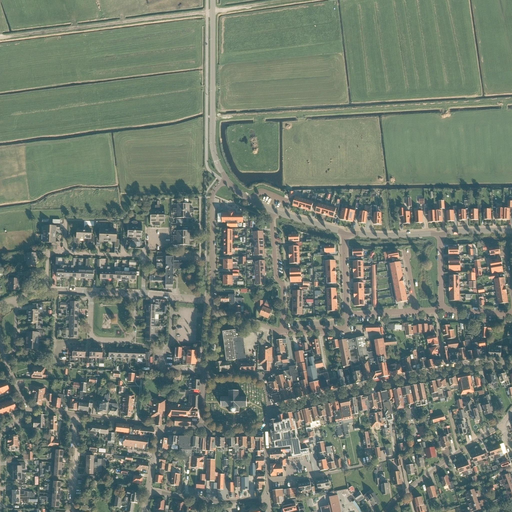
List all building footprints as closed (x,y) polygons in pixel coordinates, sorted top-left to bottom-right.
[(299,208),(301,198),(295,197),(293,206),(299,208)] [(305,209),(307,200),(301,198),(299,208),(305,209)] [(307,200),(305,209),(311,211),(314,202),(307,200)] [(321,214),(324,205),(318,203),(315,213),(321,214)] [(348,210),(346,221),(353,222),(354,215),(357,215),(359,204),(356,203),(355,211),(348,210)] [(346,221),(348,210),(342,209),(343,205),(340,204),(338,212),(341,212),(340,220),(346,221)] [(502,220),(503,209),(496,209),(496,204),(493,204),(493,212),(496,212),(496,220),(502,220)] [(327,216),(330,207),(324,205),(321,214),(327,216)] [(484,213),(484,220),(491,220),(491,209),(484,210),(484,205),(480,206),(481,213),(484,213)] [(360,211),(359,223),(366,224),(367,213),(370,213),(370,207),(365,206),(365,208),(365,212),(360,211)] [(371,209),(371,217),(374,217),(374,224),(381,225),(381,213),(376,213),(376,209),(377,206),(371,206),(371,209)] [(458,210),(459,221),(466,220),(466,214),(469,214),(468,206),(465,206),(465,210),(458,210)] [(471,220),(478,220),(478,213),(481,213),(480,206),(477,206),(477,210),(470,210),(471,220)] [(330,207),(327,216),(334,218),(336,208),(330,207)] [(435,222),(435,211),(428,211),(428,207),(424,208),(425,215),(428,215),(429,223),(435,222)] [(446,211),(447,222),(454,221),(454,214),(457,214),(456,207),(453,207),(453,211),(446,211)] [(403,216),(403,224),(410,224),(410,212),(405,212),(405,209),(400,209),(400,217),(403,216)] [(228,213),(222,213),(222,214),(222,222),(228,222),(232,222),(239,222),(243,222),(243,214),(239,214),(235,214),(235,211),(228,211),(228,213)] [(44,234),(55,235),(55,228),(60,228),(60,224),(52,224),(52,227),(44,227),(44,234)] [(83,239),(84,229),(77,229),(76,236),(73,235),(73,243),(78,244),(78,239),(83,239)] [(84,229),(83,239),(88,239),(88,244),(93,244),(94,236),(90,236),(91,229),(84,229)] [(254,238),(263,237),(263,231),(257,232),(257,229),(252,230),(252,235),(254,235),(254,238)] [(107,241),(108,230),(100,230),(100,239),(97,239),(96,247),(100,247),(100,240),(107,241)] [(108,230),(107,241),(114,241),(114,248),(118,248),(118,240),(115,239),(115,230),(108,230)] [(54,242),(55,235),(44,234),(43,242),(51,242),(51,246),(59,246),(59,242),(54,242)] [(321,253),(318,253),(318,256),(321,256),(327,256),(327,253),(335,253),(335,245),(324,246),(325,250),(321,250),(321,253)] [(493,255),(500,254),(499,247),(489,248),(488,245),(484,245),(485,246),(482,246),(483,251),(489,250),(490,254),(488,255),(486,256),(486,259),(493,258),(493,255)] [(32,254),(32,250),(25,250),(25,255),(27,255),(27,264),(35,264),(36,254),(32,254)] [(398,250),(388,252),(389,259),(385,260),(386,263),(393,261),(393,259),(399,257),(398,250)] [(165,269),(175,269),(178,269),(178,270),(189,270),(189,264),(178,263),(178,261),(175,261),(173,261),(173,257),(166,257),(166,264),(159,264),(159,268),(165,268),(165,269)] [(491,267),(502,265),(501,259),(490,260),(491,267)] [(407,301),(400,262),(390,264),(397,303),(407,301)] [(502,265),(491,267),(492,274),(503,272),(502,265)] [(449,282),(459,282),(459,273),(455,273),(455,276),(449,276),(449,282)] [(10,290),(17,290),(17,283),(18,283),(18,279),(14,279),(14,276),(8,275),(8,279),(10,279),(9,282),(10,282),(10,290)] [(175,277),(173,277),(165,277),(165,289),(173,289),(173,280),(175,280),(175,277)] [(222,296),(221,303),(229,303),(229,305),(235,305),(236,305),(236,313),(241,313),(241,312),(241,306),(240,306),(240,305),(240,298),(235,298),(235,295),(229,295),(229,296),(222,296)] [(263,307),(260,315),(264,317),(269,305),(270,301),(267,300),(265,303),(264,307),(263,307)] [(28,317),(38,317),(38,313),(43,313),(43,304),(37,304),(37,311),(28,310),(28,317)] [(37,322),(38,317),(28,317),(27,323),(36,324),(36,327),(42,328),(42,322),(37,322)] [(380,333),(380,325),(366,325),(366,331),(373,331),(373,333),(380,333)] [(422,333),(421,325),(416,325),(416,326),(413,326),(413,333),(422,333)] [(450,331),(450,325),(442,326),(444,336),(447,335),(447,339),(455,338),(454,330),(450,331)] [(27,341),(37,341),(38,334),(43,334),(43,331),(35,330),(35,334),(27,333),(27,341)] [(236,330),(223,332),(227,361),(246,358),(243,337),(237,338),(236,330)] [(431,355),(438,354),(437,347),(435,347),(434,345),(439,345),(437,335),(427,337),(428,344),(431,343),(432,348),(429,349),(431,355)] [(368,359),(367,355),(364,337),(356,338),(359,356),(365,355),(366,359),(368,359)] [(357,349),(355,339),(347,341),(346,340),(338,341),(344,367),(351,366),(352,373),(355,384),(363,382),(362,376),(361,371),(357,349)] [(384,346),(384,341),(383,339),(375,341),(377,355),(375,355),(375,353),(373,352),(367,353),(372,379),(374,379),(379,378),(379,379),(383,378),(382,378),(387,377),(388,376),(387,367),(388,366),(384,346)] [(277,341),(277,345),(276,346),(277,353),(285,352),(284,346),(283,346),(282,340),(277,341)] [(465,342),(465,349),(467,361),(471,360),(474,359),(483,358),(483,357),(485,356),(486,346),(485,342),(479,343),(480,346),(478,347),(477,344),(472,344),(471,340),(465,341),(465,342)] [(37,348),(37,341),(27,341),(26,348),(34,349),(34,352),(42,352),(42,349),(37,348)] [(489,349),(489,357),(501,358),(501,349),(501,346),(489,346),(489,349)] [(260,347),(259,364),(265,364),(265,371),(270,371),(270,363),(272,363),(272,347),(260,347)] [(78,357),(79,348),(73,348),(72,357),(70,357),(69,363),(74,363),(75,357),(78,357)] [(87,364),(87,357),(84,357),(85,348),(79,348),(78,357),(82,358),(82,363),(87,364)] [(95,358),(96,349),(90,348),(89,358),(87,357),(87,364),(88,364),(91,364),(92,358),(95,358)] [(181,356),(187,357),(187,351),(181,351),(181,348),(175,348),(174,358),(181,358),(181,356)] [(412,367),(413,372),(414,371),(420,370),(419,362),(418,362),(416,351),(417,350),(416,348),(412,348),(413,351),(410,352),(411,356),(413,367),(412,367)] [(96,349),(95,358),(99,358),(99,364),(104,364),(104,358),(101,358),(102,349),(96,349)] [(187,351),(187,357),(186,361),(186,366),(192,366),(192,362),(195,362),(195,361),(196,361),(196,358),(195,358),(196,351),(187,351)] [(304,353),(303,351),(295,353),(297,364),(299,363),(301,373),(298,374),(299,380),(304,397),(311,395),(311,394),(312,393),(310,383),(309,380),(307,372),(306,369),(304,357),(304,353)] [(310,383),(312,393),(312,394),(321,392),(312,351),(304,353),(304,357),(306,369),(307,372),(309,380),(310,383)] [(428,368),(426,361),(425,355),(424,351),(420,352),(421,359),(419,360),(421,370),(428,368)] [(448,354),(448,353),(444,353),(446,364),(449,364),(459,362),(458,352),(448,354)] [(435,367),(443,365),(441,353),(438,354),(433,355),(435,367)] [(435,367),(433,358),(433,355),(429,356),(430,360),(426,361),(428,368),(435,367)] [(407,373),(413,372),(412,367),(409,356),(404,357),(404,358),(402,358),(403,366),(406,366),(407,373)] [(365,381),(372,380),(370,371),(367,361),(360,364),(361,369),(362,368),(365,380),(365,381)] [(223,362),(216,363),(217,372),(224,372),(224,371),(230,370),(230,369),(232,369),(232,365),(230,366),(229,362),(223,362)] [(387,367),(388,376),(402,373),(401,368),(400,364),(388,366),(387,367)] [(291,380),(296,398),(304,397),(301,387),(295,365),(289,367),(290,370),(290,374),(291,380)] [(32,367),(31,378),(42,379),(42,378),(48,378),(48,372),(45,372),(45,368),(32,367)] [(290,400),(285,381),(284,376),(284,375),(283,372),(282,370),(275,372),(276,377),(283,402),(290,400)] [(291,380),(290,374),(290,370),(283,372),(284,375),(284,376),(285,381),(290,400),(296,398),(291,380)] [(338,383),(339,388),(346,386),(342,370),(338,371),(339,379),(338,379),(339,383),(338,383)] [(354,384),(350,371),(347,371),(349,377),(345,377),(347,386),(354,384)] [(329,390),(327,381),(330,380),(328,373),(318,375),(320,384),(322,392),(329,390)] [(506,378),(505,373),(499,375),(501,383),(504,382),(506,387),(509,386),(507,378),(506,378)] [(279,392),(275,374),(269,378),(270,382),(267,383),(270,395),(279,392)] [(471,379),(470,374),(457,376),(461,395),(474,392),(471,379)] [(495,379),(494,374),(487,375),(489,384),(493,383),(494,389),(498,388),(496,379),(495,379)] [(451,391),(455,390),(459,389),(456,376),(448,378),(450,387),(451,391)] [(196,377),(190,377),(190,384),(189,384),(189,388),(189,390),(192,390),(199,390),(199,380),(196,380),(196,377)] [(339,388),(338,383),(338,382),(337,379),(329,381),(331,390),(339,388)] [(442,380),(436,381),(438,389),(440,388),(440,390),(444,389),(444,391),(447,390),(445,379),(442,380)] [(439,397),(436,381),(429,382),(433,398),(439,397)] [(9,390),(6,382),(2,384),(2,383),(0,383),(0,394),(2,394),(2,393),(5,392),(5,391),(6,391),(9,390)] [(88,412),(88,407),(89,404),(80,403),(81,400),(82,401),(83,392),(85,392),(86,384),(81,383),(78,411),(88,412)] [(428,405),(424,384),(417,385),(421,406),(428,405)] [(417,385),(411,386),(415,407),(421,406),(417,385)] [(44,388),(44,387),(42,386),(42,388),(33,387),(32,399),(33,399),(33,405),(41,406),(42,400),(43,400),(44,399),(45,399),(45,395),(44,395),(45,388),(44,388)] [(410,386),(401,388),(404,404),(408,403),(408,405),(409,409),(413,408),(412,404),(414,404),(410,386)] [(401,388),(393,390),(397,409),(405,408),(401,388)] [(234,391),(229,391),(229,398),(221,398),(221,401),(219,401),(219,402),(219,404),(221,404),(221,407),(229,407),(229,413),(236,413),(239,413),(239,407),(247,407),(247,404),(249,404),(249,402),(249,401),(247,401),(247,397),(239,397),(239,391),(235,391),(234,391)] [(381,392),(384,410),(385,410),(387,421),(394,419),(390,398),(389,398),(387,391),(381,392)] [(382,411),(384,410),(381,392),(376,394),(377,402),(378,402),(380,409),(381,409),(382,411)] [(58,394),(57,397),(54,396),(54,398),(53,407),(59,408),(60,402),(63,402),(64,395),(58,394)] [(273,398),(275,404),(282,402),(279,394),(271,396),(272,398),(273,398)] [(376,394),(368,395),(372,414),(375,413),(375,410),(378,410),(377,403),(378,403),(377,402),(376,394)] [(97,413),(107,414),(109,396),(105,395),(104,401),(103,401),(103,402),(97,401),(96,407),(98,407),(97,413)] [(124,416),(130,417),(131,410),(132,411),(134,396),(124,395),(124,400),(123,400),(123,401),(124,401),(123,404),(123,406),(122,413),(125,413),(124,416)] [(192,409),(197,410),(198,395),(189,395),(188,403),(190,403),(190,406),(193,406),(192,409)] [(367,405),(366,400),(368,399),(368,395),(358,397),(360,412),(368,410),(367,405)] [(69,409),(77,411),(78,403),(75,402),(76,398),(70,397),(69,409)] [(356,402),(356,398),(350,399),(352,411),(352,415),(356,414),(359,414),(357,402),(356,402)] [(149,400),(148,407),(151,408),(150,417),(152,417),(151,421),(152,421),(152,425),(155,425),(155,426),(161,427),(162,417),(163,417),(165,401),(160,400),(160,401),(157,401),(157,400),(152,399),(152,400),(149,400)] [(350,399),(340,401),(341,405),(339,406),(341,413),(345,434),(349,433),(347,424),(354,423),(352,415),(350,399)] [(0,415),(13,411),(12,410),(16,409),(13,401),(10,403),(9,402),(0,405),(0,415)] [(470,401),(467,402),(464,403),(466,412),(469,411),(470,414),(471,414),(473,420),(474,420),(474,422),(479,420),(479,418),(477,409),(476,409),(475,406),(472,407),(470,401)] [(343,424),(338,402),(333,403),(335,414),(334,414),(337,426),(337,427),(339,436),(342,435),(341,427),(340,427),(340,425),(343,424)] [(484,410),(485,415),(492,413),(491,411),(492,411),(492,407),(490,408),(489,402),(486,403),(486,406),(483,406),(483,405),(481,406),(481,404),(477,405),(479,412),(482,411),(484,410)] [(117,404),(109,403),(108,414),(117,415),(118,407),(117,407),(117,404)] [(331,417),(335,416),(332,403),(325,405),(328,418),(329,423),(332,422),(331,417)] [(193,406),(190,406),(168,405),(167,417),(175,418),(174,418),(174,426),(190,427),(190,419),(197,419),(197,410),(192,409),(193,406)] [(327,422),(324,405),(322,406),(317,407),(320,423),(327,422)] [(313,422),(319,421),(319,419),(318,419),(315,407),(310,408),(310,410),(313,422)] [(313,422),(310,410),(309,411),(309,409),(302,410),(305,424),(307,433),(308,438),(309,443),(314,442),(313,437),(314,437),(313,432),(312,432),(311,428),(320,426),(319,421),(313,422)] [(296,423),(297,429),(300,428),(299,422),(304,421),(302,410),(294,412),(296,423)] [(369,414),(371,428),(384,426),(384,425),(385,425),(385,423),(384,424),(382,412),(379,412),(378,410),(375,410),(375,413),(372,414),(371,414),(369,414)] [(274,442),(275,448),(281,448),(290,447),(291,453),(291,455),(292,455),(292,458),(301,456),(310,455),(308,448),(305,449),(301,450),(299,440),(297,429),(295,419),(294,419),(292,412),(286,414),(278,416),(278,420),(277,420),(277,419),(269,421),(271,435),(272,435),(273,442),(274,442)] [(34,420),(33,427),(36,427),(36,428),(44,428),(45,423),(45,416),(37,415),(37,420),(34,420)] [(56,422),(56,417),(48,417),(48,430),(47,430),(47,435),(50,435),(50,430),(57,430),(57,422),(56,422)] [(458,426),(460,435),(467,433),(464,424),(465,424),(464,421),(460,422),(461,425),(458,426)] [(116,425),(115,431),(123,432),(123,434),(128,434),(129,426),(124,425),(124,426),(119,425),(117,424),(117,425),(116,425)] [(99,433),(100,426),(95,425),(94,426),(91,426),(91,429),(88,429),(88,434),(96,435),(96,432),(99,433)] [(108,434),(108,433),(108,427),(100,426),(99,433),(102,434),(102,435),(104,435),(104,434),(107,434),(108,434)] [(153,438),(154,430),(141,428),(142,427),(134,426),(134,428),(130,428),(129,434),(133,435),(140,436),(147,436),(149,436),(150,436),(149,437),(153,437),(153,438)] [(365,449),(371,448),(368,432),(362,433),(365,449)] [(135,448),(136,437),(124,435),(122,446),(135,448)] [(256,457),(260,457),(260,452),(264,451),(264,441),(263,441),(263,435),(256,435),(256,441),(256,451),(256,457)] [(19,449),(19,441),(17,441),(17,436),(9,436),(9,439),(8,439),(8,449),(10,449),(10,447),(17,447),(17,449),(19,449)] [(136,437),(135,448),(143,449),(143,447),(147,448),(148,439),(144,438),(144,437),(142,436),(142,437),(136,437)] [(179,445),(180,437),(170,436),(168,445),(179,446),(179,445)] [(48,437),(48,446),(58,447),(58,443),(52,442),(53,437),(48,437)] [(180,437),(179,445),(180,445),(179,456),(188,457),(187,463),(187,469),(190,469),(193,437),(180,437)] [(244,449),(248,449),(247,437),(240,438),(240,439),(239,439),(239,449),(244,449)] [(440,438),(443,448),(449,446),(447,437),(440,438)] [(168,446),(167,446),(168,439),(161,438),(160,448),(168,449),(168,446)] [(215,476),(215,474),(215,473),(216,438),(215,438),(208,438),(207,451),(207,453),(207,458),(206,481),(214,481),(215,476)] [(224,438),(218,438),(217,448),(224,448),(224,451),(227,451),(227,446),(224,446),(224,438)] [(239,449),(239,439),(239,438),(235,438),(236,453),(237,453),(238,460),(244,460),(244,449),(239,449)] [(32,452),(32,444),(27,444),(27,454),(23,454),(24,460),(33,460),(33,452),(32,452)] [(500,445),(494,447),(498,458),(501,458),(500,457),(504,456),(503,452),(500,445)] [(494,447),(488,449),(491,457),(495,455),(496,459),(497,461),(496,462),(498,465),(500,464),(498,458),(494,447)] [(434,448),(426,449),(428,459),(436,457),(434,448)] [(275,452),(270,452),(270,458),(276,458),(276,460),(283,459),(283,452),(282,452),(279,452),(279,451),(275,451),(275,452)] [(477,453),(481,465),(484,464),(482,460),(486,459),(483,451),(477,453)] [(479,465),(481,465),(477,453),(472,455),(474,463),(478,461),(479,465)] [(101,466),(103,466),(105,466),(105,460),(98,459),(97,463),(94,463),(94,464),(93,464),(94,456),(86,456),(86,465),(101,466)] [(262,456),(260,457),(256,457),(256,465),(256,470),(261,470),(261,465),(264,464),(264,456),(262,456)] [(203,462),(204,458),(193,457),(191,468),(202,469),(203,465),(203,462)] [(271,470),(283,470),(283,467),(286,466),(285,459),(281,459),(281,467),(276,467),(276,464),(271,464),(271,470)] [(141,469),(147,470),(148,462),(137,460),(135,470),(141,471),(141,469)] [(326,460),(319,461),(320,471),(328,470),(326,460)] [(462,464),(466,475),(468,475),(467,471),(471,469),(468,462),(462,464)] [(13,473),(21,473),(21,469),(25,469),(25,463),(19,463),(19,466),(13,467),(13,473)] [(165,464),(162,463),(160,463),(160,469),(159,476),(156,475),(155,483),(162,483),(163,476),(164,476),(165,470),(164,470),(165,464)] [(406,464),(408,475),(414,474),(413,465),(409,466),(409,463),(406,464)] [(464,476),(466,475),(462,464),(456,466),(459,473),(463,472),(464,476)] [(101,471),(101,466),(86,465),(85,474),(93,474),(93,467),(94,467),(94,468),(97,468),(97,472),(101,472),(101,473),(102,473),(102,471),(101,471)] [(392,473),(394,485),(402,484),(400,472),(392,473)] [(21,473),(13,473),(13,480),(15,480),(15,481),(19,481),(19,483),(25,483),(25,477),(21,477),(21,473)] [(180,474),(172,473),(171,481),(172,481),(171,485),(179,486),(180,474)] [(500,484),(511,479),(509,474),(502,476),(503,480),(499,481),(500,484)] [(132,483),(141,484),(142,477),(137,476),(131,475),(130,483),(132,483)] [(447,476),(441,478),(444,487),(445,489),(448,488),(447,486),(449,485),(451,492),(455,491),(453,482),(449,483),(447,476)] [(506,488),(511,485),(511,481),(511,479),(500,484),(501,486),(505,484),(506,488)] [(265,480),(256,480),(257,489),(262,489),(262,485),(265,485),(265,480)] [(381,484),(382,495),(389,494),(388,484),(381,484)] [(504,495),(511,491),(511,485),(506,488),(507,491),(503,492),(504,495)] [(427,488),(430,498),(437,496),(434,486),(427,488)] [(296,488),(287,489),(288,498),(297,497),(296,488)] [(284,503),(283,490),(272,491),(274,504),(284,503)] [(475,492),(474,490),(465,492),(470,511),(479,511),(479,510),(480,509),(479,507),(483,506),(482,501),(478,502),(476,497),(480,496),(479,491),(475,492)] [(120,506),(125,507),(125,506),(127,507),(126,511),(132,511),(134,503),(137,503),(137,500),(137,499),(138,494),(124,492),(124,493),(126,494),(125,502),(121,502),(122,496),(119,496),(115,495),(114,507),(120,508),(120,506)] [(370,496),(368,493),(363,496),(367,502),(370,500),(374,506),(377,504),(379,503),(379,502),(374,493),(370,496)] [(341,511),(342,511),(341,509),(339,500),(339,498),(338,499),(338,496),(330,498),(331,505),(329,505),(329,506),(321,508),(322,511),(341,511)] [(425,508),(422,497),(413,499),(417,511),(424,511),(423,508),(425,508)] [(296,499),(291,500),(292,504),(283,506),(284,511),(288,511),(297,510),(295,504),(297,503),(296,499)]
